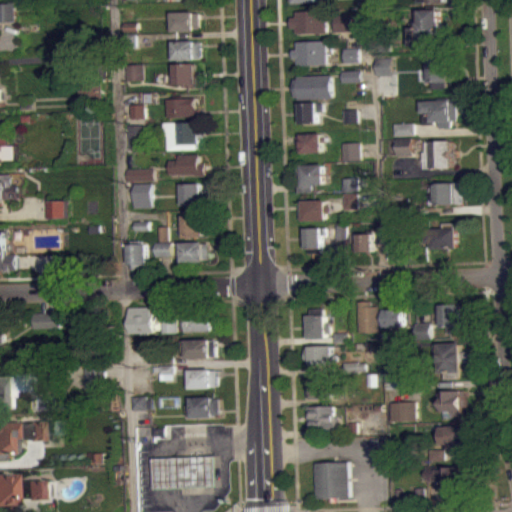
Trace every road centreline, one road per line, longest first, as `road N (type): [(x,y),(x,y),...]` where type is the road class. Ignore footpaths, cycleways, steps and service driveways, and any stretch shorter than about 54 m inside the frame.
road 1 (primary): [(269,511),(248,0)]
road 2 (residential): [(0,291),(511,276)]
road 3 (residential): [(487,0),(505,451),(511,466)]
